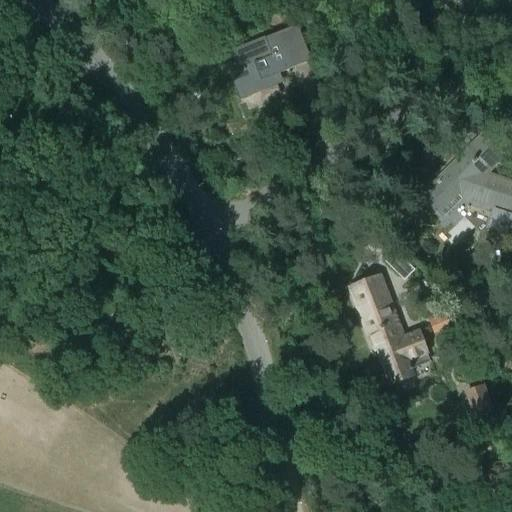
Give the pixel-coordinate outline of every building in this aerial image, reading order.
[(236,53),(243,71),(232,75),(242,100),(262,91),(263,93),(278,87),(274,77),(311,62),(297,28),(236,53)] [(474,160),(466,152),(423,195),(440,212),(458,195),(504,210),(500,223),(511,226),(511,183),(480,173),(485,168),(475,158),(474,160)] [(394,252),(385,261),(405,280),(414,271),(394,252)] [(404,339),(391,306),(381,278),(368,283),(370,291),(353,297),(368,336),(377,333),(383,348),(378,350),(391,384),(413,376),(408,362),(428,354),(420,333),(404,339)] [(445,316),(429,322),(434,335),(450,329),(445,316)] [(481,428),(497,422),(484,388),(468,395),(481,428)]
